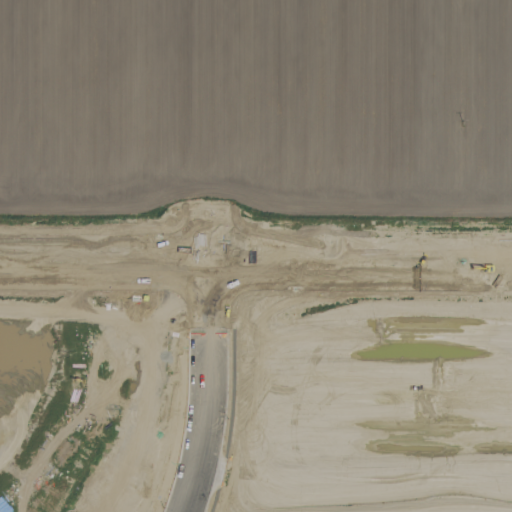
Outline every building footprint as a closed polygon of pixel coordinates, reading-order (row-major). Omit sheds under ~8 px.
[(399,300),(437,300),(438,282),(399,282),(399,300)] [(173,399),(196,399),(197,344),(205,344),(205,321),(205,306),(173,306),(173,399)] [(500,352),(501,309),(483,309),(483,351),(500,352)] [(137,344),(137,328),(111,328),(110,316),(77,316),(77,355),(111,355),(111,344),(137,344)] [(248,393),(263,393),(263,326),(248,326),(248,393)] [(412,357),(411,331),(374,332),(375,357),(412,357)] [(151,368),(167,368),(168,352),(152,352),(151,368)] [(240,399),(226,398),(226,423),(240,423),(240,399)] [(186,511),(206,511),(207,466),(187,466),(186,511)]
